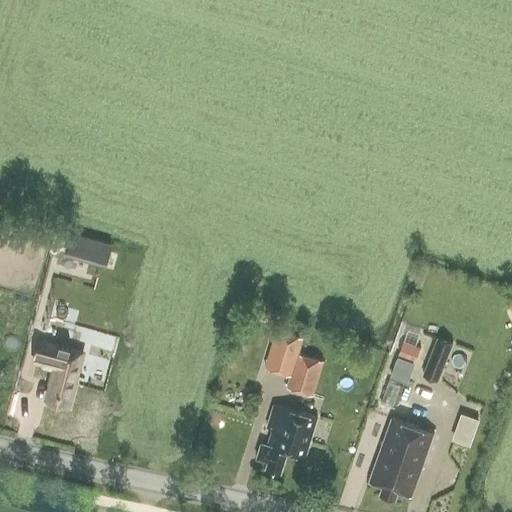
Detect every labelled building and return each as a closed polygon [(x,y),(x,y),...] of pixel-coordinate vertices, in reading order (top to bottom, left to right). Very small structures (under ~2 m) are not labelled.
[(108,266),(115,243),(73,231),(66,254),(108,266)] [(277,329),(271,348),(296,356),(298,352),(303,337),(277,329)] [(440,381),(455,343),(439,337),(424,375),(440,381)] [(73,389),(83,352),(39,340),(34,361),(49,365),(50,361),(55,363),(54,369),(53,369),(50,382),(51,384),(47,399),(68,405),(72,389),(73,389)] [(404,340),(399,353),(416,360),(421,347),(404,340)] [(312,395),(323,360),(298,352),(296,356),(287,387),(312,395)] [(305,457),(317,417),(274,404),(267,426),(268,427),(276,429),(273,436),(271,435),(268,445),(261,443),(257,458),(268,462),(266,469),(281,473),(287,451),(305,457)] [(411,497),(434,432),(392,417),(369,482),(382,487),(380,494),(395,499),(398,492),(411,497)] [(470,446),(477,427),(459,420),(452,439),(470,446)]
